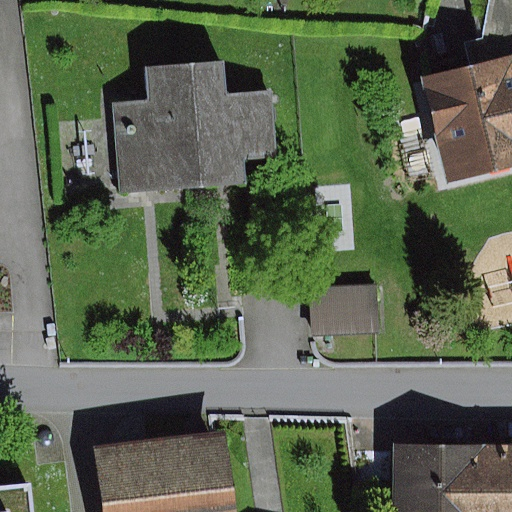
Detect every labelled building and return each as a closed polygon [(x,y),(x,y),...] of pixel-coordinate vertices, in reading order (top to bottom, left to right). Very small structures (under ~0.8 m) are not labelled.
[(511,58),(421,81),(445,181),(511,164),(511,58)] [(147,105),(114,107),(119,196),(226,189),(225,163),(268,160),(264,92),(222,94),(220,66),(145,70),(147,105)] [(374,287),(308,288),(310,336),(375,335),(374,287)] [(228,511),(220,434),(91,447),(97,511),(228,511)] [(511,511),(511,453),(395,452),(394,511),(511,511)] [(22,511),(19,485),(0,486),(0,511),(22,511)]
